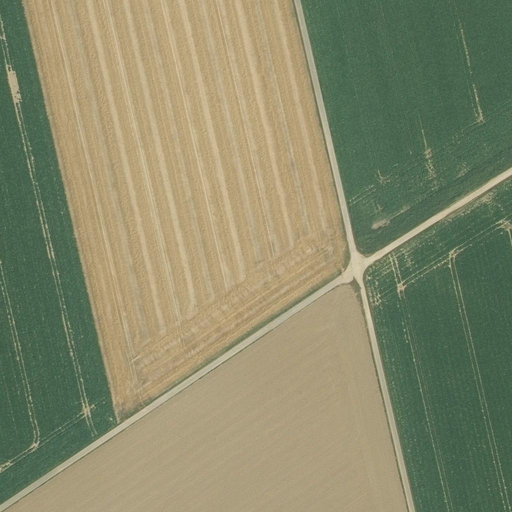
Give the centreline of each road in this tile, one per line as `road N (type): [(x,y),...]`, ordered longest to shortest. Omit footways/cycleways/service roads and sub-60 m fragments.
road 1 (track): [(0,509),(511,174)]
road 2 (track): [(412,511),(296,0)]
